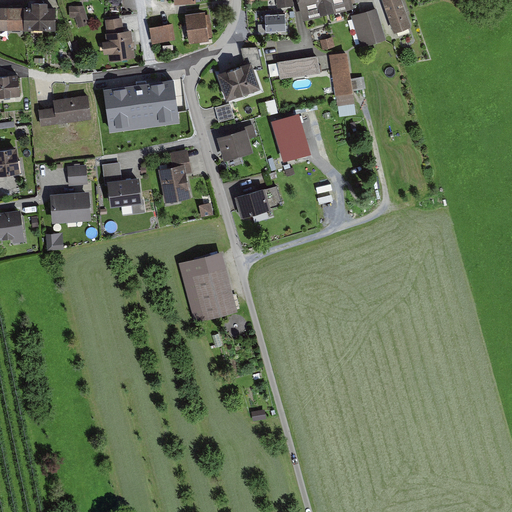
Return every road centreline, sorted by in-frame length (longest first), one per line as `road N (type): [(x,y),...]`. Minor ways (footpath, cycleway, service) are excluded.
road 1 (residential): [(309,511),(190,90),(192,68)]
road 2 (residential): [(0,63),(72,79),(192,68)]
